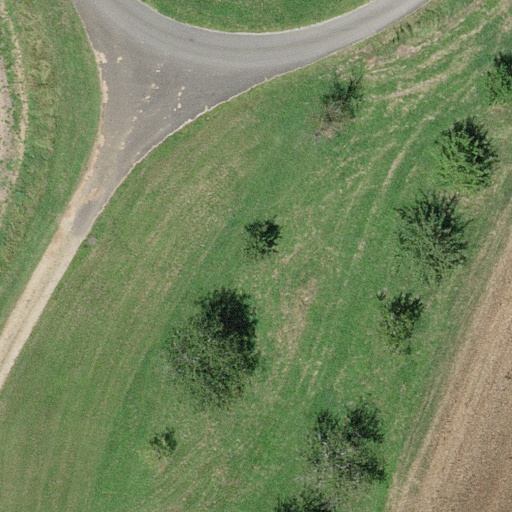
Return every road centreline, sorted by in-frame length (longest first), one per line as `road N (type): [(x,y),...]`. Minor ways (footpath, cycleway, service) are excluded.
road 1 (unclassified): [(94,0),(143,75),(262,61),(370,0)]
road 2 (track): [(0,368),(76,214),(134,129),(143,75)]
